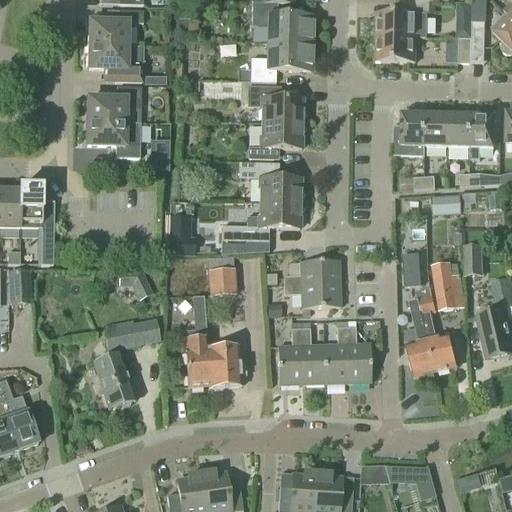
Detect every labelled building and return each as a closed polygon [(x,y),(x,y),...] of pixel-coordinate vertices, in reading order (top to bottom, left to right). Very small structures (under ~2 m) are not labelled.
[(118,0),(118,9),(142,10),(142,0),(118,0)] [(293,0),(251,0),(251,8),(277,9),(293,9),(293,0)] [(375,17),(374,42),(414,43),(426,43),(427,17),(428,7),(399,6),(398,17),(375,17)] [(456,14),(463,22),(471,22),(471,7),(456,7),(456,14)] [(511,24),(511,8),(510,7),(503,14),(509,19),(508,20),(511,24)] [(267,32),(267,49),(311,50),(312,22),(277,21),(277,9),(251,8),(250,32),(267,32)] [(89,41),(87,41),(87,49),(126,50),(127,27),(142,28),(142,15),(118,15),(117,27),(90,26),(89,41)] [(509,58),(511,56),(511,24),(508,20),(492,36),(502,45),(500,49),(500,53),(502,56),(505,58),(509,58)] [(471,43),(471,56),(484,57),(485,24),(471,24),(471,43)] [(413,67),(414,43),(374,42),(374,66),(413,67)] [(470,68),(471,56),(471,43),(458,42),(458,67),(470,68)] [(141,86),(142,51),(126,50),(87,49),(86,58),(89,58),(88,73),(117,73),(117,85),(141,86)] [(310,76),(311,50),(267,49),(267,64),(249,63),(249,88),(274,88),(274,75),(310,76)] [(198,95),(241,96),(241,87),(198,86),(198,95)] [(88,117),(85,117),(85,126),(124,127),(125,114),(140,114),(140,92),(116,92),(116,103),(88,102),(88,117)] [(301,129),(302,105),(274,104),(274,92),(247,92),(246,113),(261,113),(260,128),(301,129)] [(392,131),(392,151),(400,151),(400,161),(422,161),(422,151),(423,151),(423,119),(400,119),(400,131),(392,131)] [(423,151),(446,151),(446,120),(423,119),(423,151)] [(446,151),(468,151),(469,120),(446,120),(446,151)] [(492,152),(492,120),(469,120),(468,151),(470,151),(470,164),(479,164),(479,152),(492,152)] [(85,134),(87,134),(87,149),(115,150),(115,162),(139,163),(139,128),(124,127),(85,126),(85,134)] [(301,129),(260,128),(260,154),(247,153),(247,165),(273,166),(273,154),(301,155),(301,129)] [(150,159),(149,175),(156,175),(159,175),(165,175),(168,175),(168,159),(166,159),(150,159)] [(92,173),(106,173),(107,162),(93,161),(92,173)] [(259,183),(258,208),(299,209),(300,184),(273,184),(273,169),(238,168),(237,183),(259,183)] [(511,188),(511,176),(499,180),(500,189),(511,188)] [(469,191),(468,178),(459,179),(460,192),(469,191)] [(469,191),(480,190),(479,178),(468,178),(469,191)] [(434,180),(423,181),(423,194),(434,193),(434,180)] [(423,194),(423,181),(413,182),(414,194),(423,194)] [(19,191),(19,196),(19,227),(20,227),(20,232),(41,232),(41,237),(40,269),(53,269),(53,237),(54,205),(42,205),(42,191),(19,191)] [(0,231),(20,232),(20,227),(19,227),(19,196),(0,195),(0,231)] [(434,218),(460,217),(459,200),(433,201),(434,218)] [(221,231),(221,247),(267,248),(268,233),(298,234),(299,209),(258,208),(258,221),(245,221),(245,231),(221,231)] [(483,280),(482,250),(464,251),(465,281),(483,280)] [(19,269),(19,257),(7,256),(6,268),(19,269)] [(404,292),(421,290),(418,258),(401,259),(404,292)] [(235,299),(234,273),(233,273),(232,261),(207,262),(208,275),(207,275),(208,301),(235,299)] [(283,292),(338,290),(338,267),(299,268),(300,282),(282,282),(283,292)] [(455,312),(463,311),(459,280),(450,281),(448,268),(432,271),(434,283),(433,283),(438,315),(455,313),(455,312)] [(30,309),(28,275),(7,276),(9,310),(30,309)] [(118,275),(118,291),(131,291),(138,306),(152,299),(142,276),(118,275)] [(506,283),(491,286),(496,313),(511,310),(506,283)] [(301,315),(339,314),(338,290),(283,292),(283,301),(300,301),(301,315)] [(435,377),(456,372),(449,340),(436,343),(430,317),(435,316),(431,300),(429,292),(416,295),(418,303),(435,377)] [(207,393),(206,356),(205,339),(203,301),(191,302),(194,335),(184,335),(185,356),(186,394),(207,393)] [(433,382),(433,378),(435,377),(418,303),(408,306),(415,331),(419,347),(406,350),(414,382),(419,381),(419,385),(433,382)] [(511,345),(505,316),(478,322),(488,365),(498,362),(501,365),(509,363),(511,359),(511,345)] [(160,346),(156,324),(133,328),(132,325),(105,330),(106,333),(103,334),(103,336),(108,364),(93,368),(98,383),(93,385),(98,400),(103,399),(108,414),(118,411),(122,413),(128,411),(129,407),(133,406),(118,360),(115,361),(114,355),(160,346)] [(308,334),(300,335),(301,389),(324,389),(323,352),(309,352),(308,334)] [(337,352),(323,352),(324,389),(346,388),(345,334),(336,334),(337,352)] [(354,334),(345,334),(346,388),(370,388),(369,351),(355,351),(354,334)] [(301,389),(300,335),(290,335),(291,353),(277,353),(278,390),(301,389)] [(237,354),(206,356),(207,393),(207,395),(212,394),(214,396),(221,396),(223,394),(239,393),(237,354)] [(6,382),(0,384),(0,401),(18,455),(37,449),(25,413),(22,406),(21,401),(14,404),(6,382)] [(0,461),(18,455),(0,401),(0,461)] [(360,471),(359,489),(360,489),(388,488),(414,488),(419,506),(434,502),(427,472),(384,470),(360,471)] [(213,476),(199,478),(204,511),(241,511),(238,490),(226,491),(224,477),(213,479),(213,476)] [(302,480),(291,479),(290,493),(278,493),(277,511),(313,511),(316,477),(302,476),(302,480)] [(330,478),(316,477),(313,511),(350,511),(351,504),(351,497),(339,497),(340,482),(329,481),(330,478)] [(178,499),(166,501),(167,511),(204,511),(199,478),(186,480),(186,483),(176,485),(178,499)]
